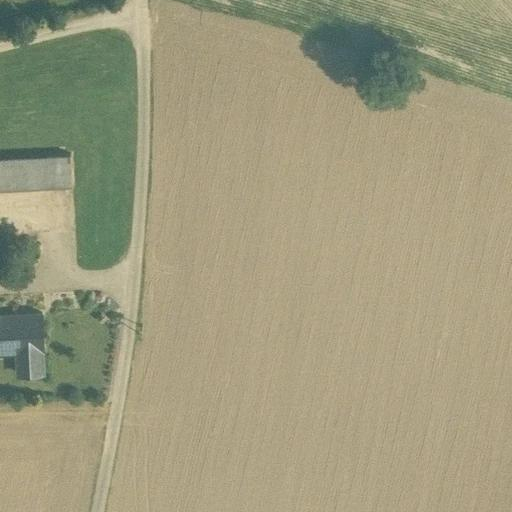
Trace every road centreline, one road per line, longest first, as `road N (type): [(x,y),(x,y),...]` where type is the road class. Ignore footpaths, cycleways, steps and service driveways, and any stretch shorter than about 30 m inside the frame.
road 1 (unclassified): [(139,0),(145,102),(136,279),(99,511)]
road 2 (track): [(0,46),(140,10)]
